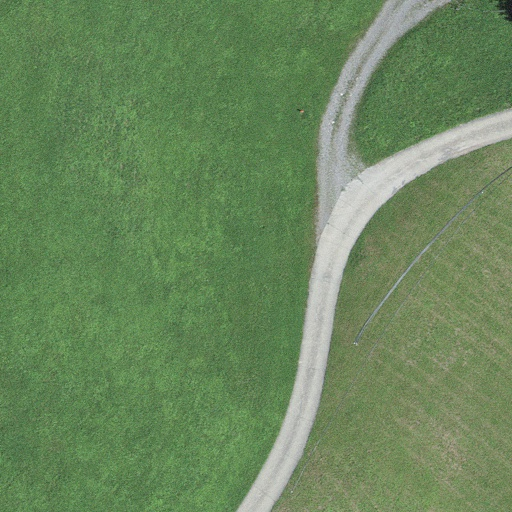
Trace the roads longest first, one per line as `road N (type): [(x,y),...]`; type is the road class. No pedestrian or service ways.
road 1 (track): [(511,123),(426,153),(343,222),(293,439),(252,511)]
road 2 (track): [(343,222),(336,119),(403,0)]
